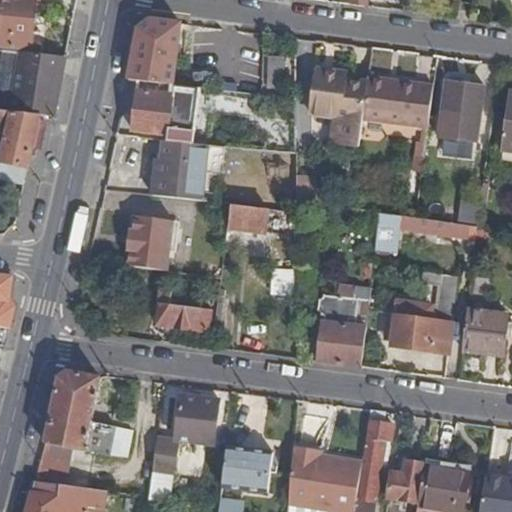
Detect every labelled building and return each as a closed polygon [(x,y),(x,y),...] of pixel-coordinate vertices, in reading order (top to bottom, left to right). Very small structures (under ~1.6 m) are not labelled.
[(35,36),(37,0),(2,0),(2,16),(7,16),(5,33),(0,33),(0,37),(0,47),(42,50),(43,38),(35,36)] [(353,0),(352,7),(368,8),(368,0),(353,0)] [(173,86),(182,25),(151,22),(138,29),(129,81),(141,82),(173,86)] [(33,115),(41,116),(55,117),(67,57),(22,53),(14,96),(24,98),(36,100),(33,115)] [(283,90),(285,59),(270,58),(268,88),(283,90)] [(363,119),(368,84),(345,81),(346,74),(317,70),(311,114),(337,117),(334,144),(359,147),(363,119)] [(390,80),(369,77),(368,84),(363,119),(422,127),(428,128),(434,87),(398,81),(398,84),(389,83),(390,80)] [(175,86),(173,86),(141,82),(134,132),(181,137),(183,120),(171,118),(175,86)] [(485,174),(496,91),(446,85),(439,141),(476,146),(473,172),(485,174)] [(511,150),(511,94),(510,94),(503,149),(511,150)] [(21,114),(33,115),(36,100),(24,98),(21,114)] [(2,162),(29,169),(41,116),(33,115),(21,114),(0,111),(0,138),(6,140),(2,162)] [(298,156),(298,130),(267,127),(265,152),(298,156)] [(424,158),(426,143),(420,142),(416,142),(414,157),(424,158)] [(157,171),(153,197),(202,203),(208,148),(166,143),(163,165),(162,171),(157,171)] [(0,177),(26,184),(29,169),(2,162),(0,161),(0,177)] [(325,193),(347,196),(349,180),(328,176),(325,193)] [(266,234),(269,211),(232,206),(229,229),(266,234)] [(400,230),(454,237),(456,224),(426,220),(415,219),(405,218),(380,215),(377,251),(398,254),(400,230)] [(131,253),(129,268),(168,273),(171,254),(175,222),(135,217),(133,233),(131,232),(128,252),(131,253)] [(181,224),(175,222),(171,254),(177,254),(181,224)] [(464,239),(465,225),(456,224),(454,237),(464,239)] [(275,295),(297,294),(296,268),(274,268),(275,295)] [(392,348),(448,356),(458,276),(447,275),(440,322),(432,321),(433,312),(426,311),(427,306),(398,302),(392,348)] [(12,279),(0,277),(0,328),(11,329),(16,309),(10,299),(12,279)] [(318,363),(362,369),(372,290),(355,289),(355,294),(354,300),(343,299),(324,296),(323,299),(319,302),(318,312),(321,315),(321,318),(324,318),(321,339),(319,349),(318,363)] [(158,326),(210,333),(213,312),(171,306),(172,293),(163,291),(161,304),(160,305),(158,326)] [(465,353),(504,357),(508,317),(469,312),(465,353)] [(71,372),(71,371),(68,371),(61,377),(46,446),(48,447),(73,452),(85,454),(86,453),(128,461),(133,432),(92,424),(97,401),(98,401),(100,393),(99,393),(101,379),(71,372)] [(177,442),(158,439),(153,472),(175,474),(179,447),(190,449),(191,443),(216,446),(221,402),(182,398),(177,442)] [(386,413),(372,411),(363,465),(355,511),(374,511),(382,464),(387,464),(394,427),(385,425),(386,413)] [(66,488),(73,452),(48,447),(38,483),(66,488)] [(274,455),(228,449),(219,511),(242,511),(244,502),(242,502),(243,492),(269,495),(274,455)] [(298,452),(294,454),(289,510),(304,511),(355,511),(363,465),(327,460),(327,463),(320,463),(320,458),(317,455),(298,452)] [(393,474),(389,499),(392,499),(399,500),(420,503),(426,470),(426,466),(406,463),(405,475),(393,474)] [(420,503),(419,510),(433,511),(464,511),(471,477),(426,470),(420,503)] [(511,473),(487,470),(486,476),(511,480),(511,473)] [(511,511),(511,480),(486,476),(480,511),(511,511)] [(107,493),(66,488),(38,483),(36,483),(28,511),(87,511),(88,508),(105,510),(107,493)] [(117,495),(107,493),(105,510),(116,511),(117,495)]
